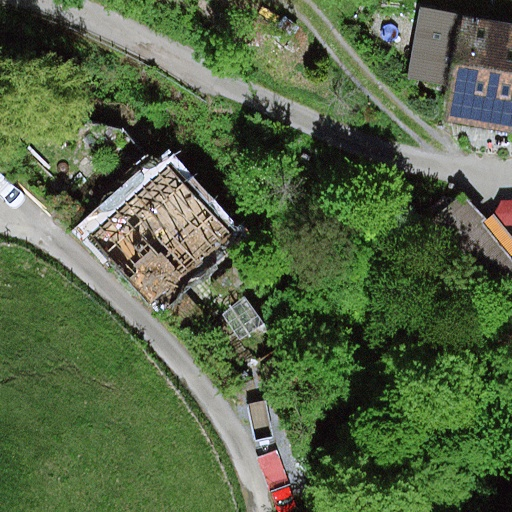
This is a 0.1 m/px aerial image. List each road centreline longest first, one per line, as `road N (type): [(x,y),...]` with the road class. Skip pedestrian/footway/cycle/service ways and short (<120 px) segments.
road 1 (unclassified): [(511,175),(412,163),(50,0)]
road 2 (unclassified): [(259,511),(231,431),(172,356),(5,192)]
road 3 (track): [(231,431),(268,438),(310,511)]
